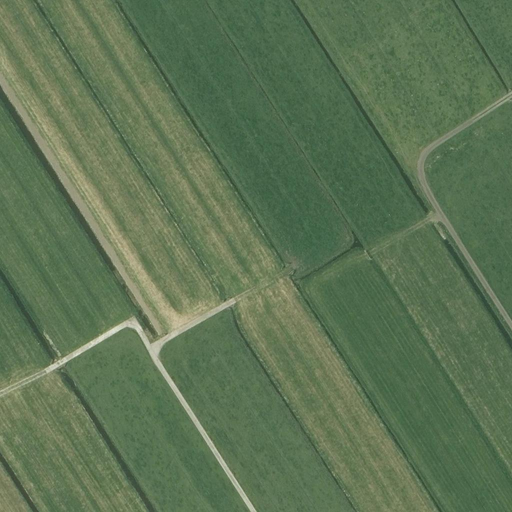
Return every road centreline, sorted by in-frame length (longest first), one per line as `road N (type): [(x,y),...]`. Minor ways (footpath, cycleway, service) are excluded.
road 1 (track): [(252,511),(132,321),(0,393)]
road 2 (track): [(511,325),(419,171),(434,143),(511,94)]
